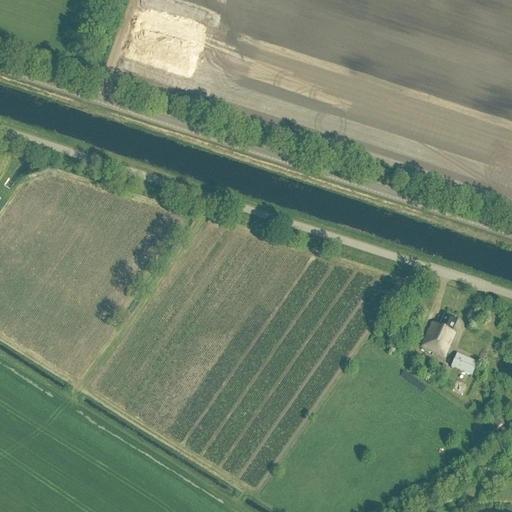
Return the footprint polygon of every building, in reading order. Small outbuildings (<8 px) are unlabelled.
[(452,333),(457,321),(444,315),(438,327),(433,325),(421,348),(443,358),(454,334),(452,333)] [(428,359),(410,350),(407,355),(425,364),(428,359)] [(472,377),(478,364),(456,354),(450,368),(472,377)] [(438,376),(445,379),(449,370),(442,366),(438,376)] [(492,415),(485,424),(495,431),(501,423),(492,415)] [(501,427),(496,433),(502,437),(506,432),(501,427)]
